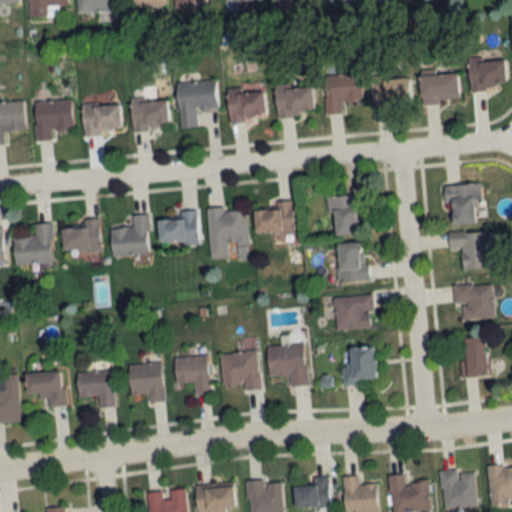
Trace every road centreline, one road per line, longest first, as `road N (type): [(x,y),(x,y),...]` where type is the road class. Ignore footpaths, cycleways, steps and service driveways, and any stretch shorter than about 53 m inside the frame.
road 1 (residential): [(0,470),(160,446),(511,417)]
road 2 (residential): [(0,190),(511,136)]
road 3 (residential): [(424,428),(399,149)]
